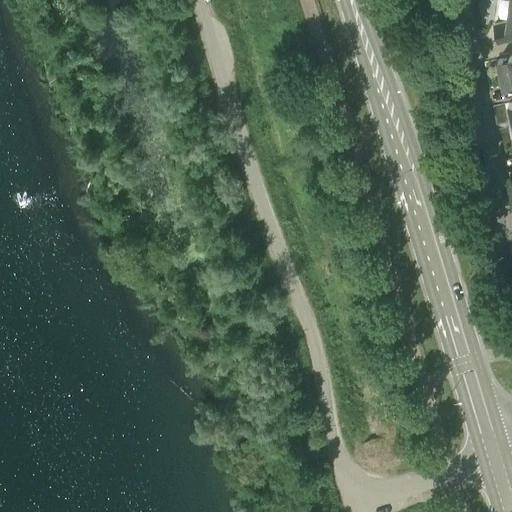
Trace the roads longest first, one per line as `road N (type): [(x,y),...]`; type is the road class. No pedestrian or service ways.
road 1 (unclassified): [(199,0),(230,112),(309,330),(346,478),(374,492),(493,460)]
road 2 (secondary): [(493,460),(353,0)]
road 3 (residential): [(511,255),(500,232),(460,0)]
